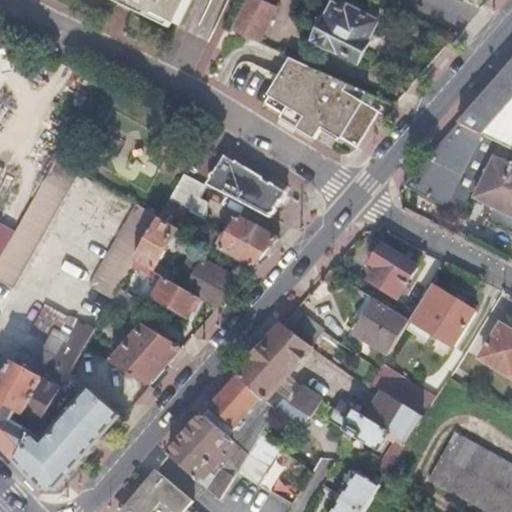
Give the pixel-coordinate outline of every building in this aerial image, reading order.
[(127,0),(137,5),(137,7),(157,18),(159,15),(182,27),(195,0),(127,0)] [(264,25),(270,14),(248,2),(232,30),(258,42),(267,27),(264,25)] [(361,64),(383,25),(346,5),(344,8),(339,5),(319,40),(361,64)] [(379,110),(370,105),(375,96),(292,57),(267,97),(284,108),(281,114),(316,136),(324,123),(358,144),(379,110)] [(511,61),(453,128),(495,148),(511,155),(511,61)] [(453,128),(398,190),(455,217),(485,154),(491,157),(495,148),(453,128)] [(267,181),(220,154),(204,184),(208,186),(268,217),(281,193),(265,184),(267,181)] [(0,282),(9,288),(76,171),(53,157),(9,234),(0,250),(0,282)] [(511,229),(511,166),(491,157),(470,200),(492,211),(489,218),(511,229)] [(207,202),(201,198),(208,186),(204,184),(182,173),(156,217),(176,228),(185,211),(203,220),(207,202)] [(132,259),(156,217),(132,203),(84,287),(109,301),(116,288),(128,267),(132,259)] [(252,268),(279,238),(237,216),(232,225),(226,221),(219,235),(205,227),(198,239),(252,268)] [(156,265),(176,228),(156,217),(132,259),(156,273),(171,281),(175,276),(156,265)] [(0,250),(9,234),(0,229),(0,250)] [(394,297),(414,265),(381,246),(369,265),(374,268),(367,281),(394,297)] [(240,281),(201,259),(199,263),(187,257),(173,283),(198,297),(217,308),(240,281)] [(152,280),(156,273),(132,259),(128,267),(152,280)] [(191,311),(198,297),(173,283),(171,281),(156,273),(152,280),(149,286),(156,290),(152,297),(187,317),(191,311)] [(451,345),(473,311),(452,299),(430,286),(423,297),(409,321),(451,345)] [(134,319),(143,303),(116,288),(109,301),(107,303),(134,319)] [(409,321),(423,297),(411,289),(400,309),(397,314),(408,322),(409,321)] [(382,366),(408,322),(397,314),(385,307),(373,300),(353,333),(376,347),(370,359),(382,366)] [(400,309),(388,301),(385,307),(397,314),(400,309)] [(72,323),(41,306),(30,327),(49,337),(53,330),(65,336),(72,323)] [(62,382),(83,346),(90,333),(72,323),(65,336),(53,330),(49,337),(32,368),(44,375),(39,384),(31,381),(34,376),(18,367),(27,351),(20,346),(1,381),(0,382),(0,443),(16,461),(32,433),(62,382)] [(321,401),(285,378),(312,346),(282,324),(236,377),(276,409),(284,398),(305,411),(312,415),(317,407),(321,401)] [(149,385),(182,347),(144,325),(138,332),(134,329),(131,332),(135,336),(125,346),(118,340),(113,346),(120,352),(111,363),(118,367),(149,385)] [(511,388),(511,332),(498,325),(479,360),(511,378),(508,386),(511,388)] [(111,363),(83,346),(62,382),(74,388),(91,359),(115,373),(118,367),(111,363)] [(432,401),(382,366),(371,384),(383,391),(422,417),(432,401)] [(273,414),(276,409),(236,377),(202,416),(248,454),(273,414)] [(58,488),(121,416),(104,400),(106,397),(92,385),(41,442),(32,433),(16,461),(41,489),(58,488)] [(334,410),(340,400),(327,391),(321,401),(328,406),(334,410)] [(422,417),(383,391),(366,417),(391,434),(406,444),(422,417)] [(295,427),(305,411),(284,398),(276,409),(273,414),(295,427)] [(355,410),(340,400),(334,410),(349,420),(355,410)] [(324,412),(328,406),(321,401),(317,407),(324,412)] [(391,434),(366,417),(355,410),(349,420),(334,410),(328,419),(380,452),(391,434)] [(248,454),(202,416),(168,455),(219,500),(237,472),(248,454)] [(511,511),(511,461),(456,427),(427,475),(488,511),(511,511)] [(356,462),(361,454),(355,450),(341,451),(337,458),(346,463),(356,462)] [(258,485),(268,468),(248,454),(237,472),(258,485)] [(384,480),(389,472),(382,467),(377,476),(384,480)] [(191,511),(195,507),(190,503),(191,501),(155,470),(132,496),(140,502),(137,507),(132,506),(127,506),(122,511),(191,511)] [(365,511),(380,486),(355,470),(340,495),(365,511)] [(364,511),(365,511),(340,495),(329,511),(364,511)]
